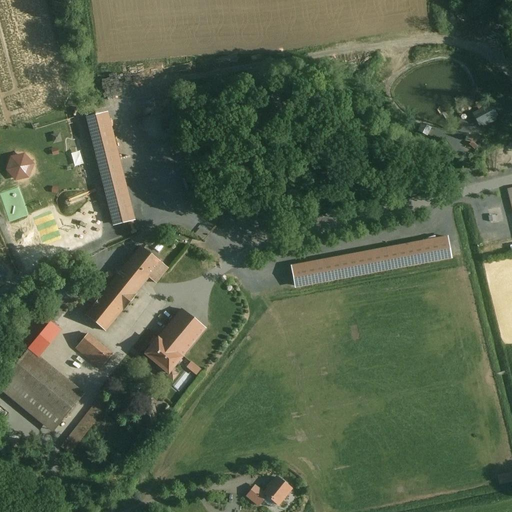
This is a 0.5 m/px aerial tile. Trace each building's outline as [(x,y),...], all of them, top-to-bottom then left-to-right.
[(406,52),(397,59),(405,70),(414,63),(406,52)] [(109,114),(84,120),(110,228),(134,223),(109,114)] [(175,209),(180,204),(171,193),(172,192),(164,183),(151,195),(164,208),(170,203),(175,209)] [(216,216),(233,209),(230,202),(213,209),(216,216)] [(44,244),(61,237),(51,213),(34,219),(44,244)] [(234,215),(224,220),(231,231),(240,225),(234,215)] [(446,235),(291,266),(295,288),(450,258),(446,235)] [(149,277),(160,263),(141,248),(85,315),(105,331),(122,310),(124,311),(135,296),(134,294),(149,277)] [(160,263),(149,277),(156,283),(167,269),(160,263)] [(205,328),(181,310),(145,354),(159,366),(157,368),(165,375),(205,328)] [(51,342),(41,334),(0,386),(0,393),(51,433),(81,394),(37,360),(51,342)] [(112,355),(87,335),(76,349),(100,369),(112,355)] [(152,403),(140,407),(145,427),(157,424),(152,403)] [(281,481),(276,478),(264,493),(266,496),(278,505),(290,489),(286,486),(287,484),(282,480),(281,481)] [(264,493),(255,487),(247,497),(259,506),(266,496),(264,493)]
